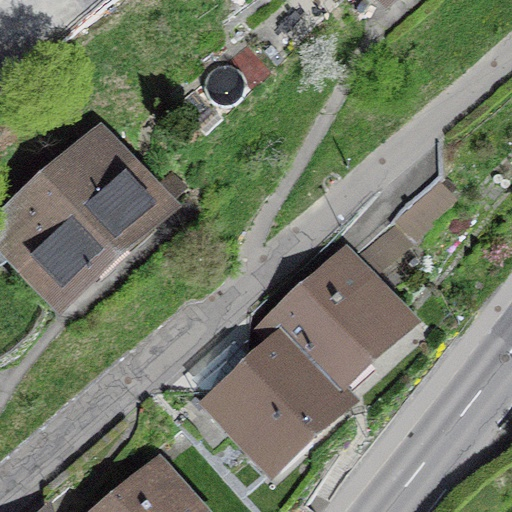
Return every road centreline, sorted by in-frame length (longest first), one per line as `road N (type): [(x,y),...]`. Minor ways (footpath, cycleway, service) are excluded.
road 1 (residential): [(0,511),(511,38)]
road 2 (secondary): [(511,347),(383,511)]
